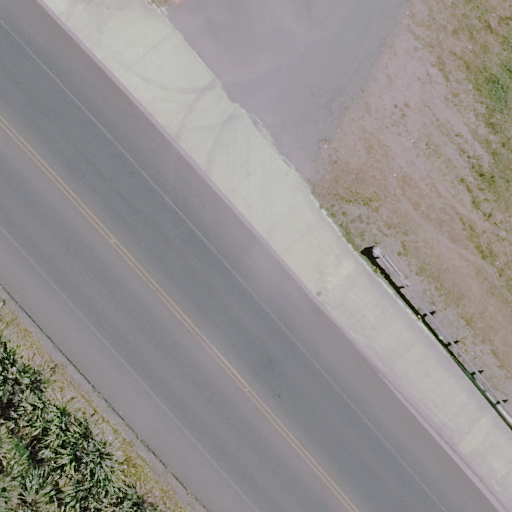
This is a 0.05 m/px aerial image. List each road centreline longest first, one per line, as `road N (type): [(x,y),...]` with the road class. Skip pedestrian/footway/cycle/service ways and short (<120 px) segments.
road 1 (primary): [(84,206),(349,511)]
road 2 (unclassified): [(84,206),(294,0)]
road 3 (primary): [(0,116),(84,206)]
